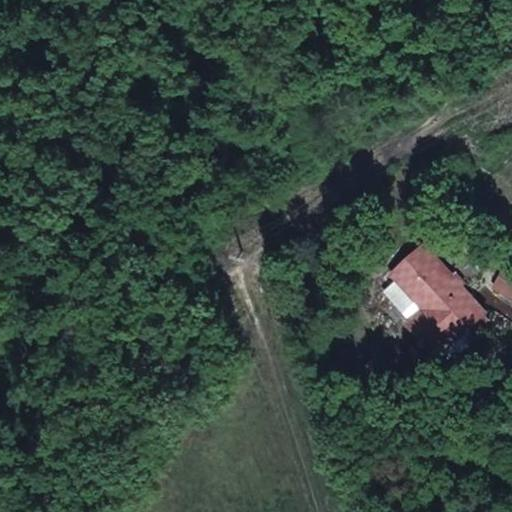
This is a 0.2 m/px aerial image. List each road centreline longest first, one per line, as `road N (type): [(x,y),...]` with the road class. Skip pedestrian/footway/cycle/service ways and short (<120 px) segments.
road 1 (track): [(0,490),(240,269),(324,220),(511,35)]
road 2 (track): [(240,269),(318,511)]
